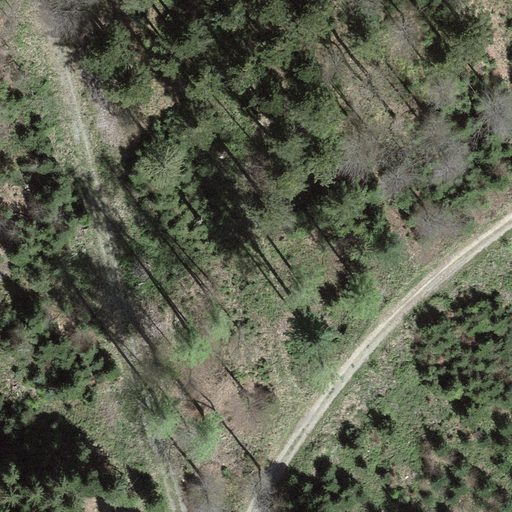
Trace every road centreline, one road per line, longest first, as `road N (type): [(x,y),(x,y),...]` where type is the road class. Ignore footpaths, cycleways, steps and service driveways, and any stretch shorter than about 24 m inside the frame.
road 1 (track): [(181,511),(110,279),(0,1)]
road 2 (track): [(251,511),(333,388),(397,317),(511,222)]
